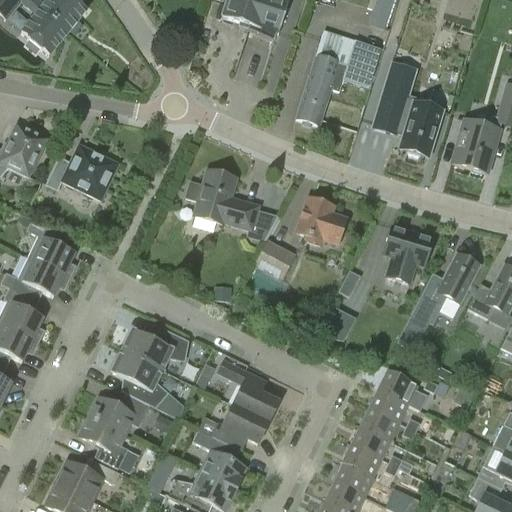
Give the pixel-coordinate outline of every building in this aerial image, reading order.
[(0,0),(0,21),(2,22),(17,4),(31,15),(16,34),(44,57),(82,10),(69,0),(42,0),(38,5),(31,0),(0,0)] [(287,0),(225,0),(219,21),(247,30),(245,34),(272,45),(275,38),(276,39),(287,0)] [(384,31),(393,0),(378,0),(370,26),(384,31)] [(379,53),(322,34),(294,122),(317,130),(329,93),(337,95),(341,84),(366,92),(379,53)] [(418,104),(409,101),(417,76),(397,70),(389,96),(384,94),(372,132),(397,139),(398,137),(404,139),(400,153),(407,155),(405,161),(419,165),(421,159),(428,161),(442,115),(417,107),(418,105),(418,104)] [(511,88),(504,86),(492,127),(511,131),(511,88)] [(498,133),(463,123),(450,166),(470,172),(470,174),(480,178),(481,175),(486,177),(498,133)] [(0,153),(0,180),(8,171),(28,180),(46,143),(39,139),(37,134),(28,130),(23,131),(16,128),(3,154),(0,153)] [(117,168),(78,149),(69,167),(58,162),(45,189),(56,194),(61,185),(100,204),(117,168)] [(191,220),(222,228),(223,227),(251,235),(258,210),(238,204),(237,207),(229,205),(236,182),(205,173),(200,189),(188,186),(184,202),(196,205),(191,220)] [(332,211),(307,202),(296,236),(321,245),(321,243),(336,248),(345,223),(330,218),(332,211)] [(27,262),(68,282),(74,271),(69,268),(74,257),(63,252),(64,250),(57,247),(61,238),(31,223),(26,235),(37,240),(27,262)] [(407,288),(414,268),(422,270),(431,243),(390,230),(381,258),(390,261),(384,281),(407,288)] [(281,285),(295,259),(267,244),(253,270),(281,285)] [(446,331),(458,308),(478,270),(455,258),(441,283),(431,278),(418,302),(404,331),(419,339),(428,321),(446,331)] [(63,293),(68,282),(27,262),(17,282),(5,277),(0,287),(0,288),(8,292),(8,293),(29,303),(34,294),(41,297),(42,296),(53,301),(58,290),(63,293)] [(511,272),(511,273),(503,269),(489,295),(479,289),(466,313),(486,324),(493,312),(506,319),(511,308),(511,272)] [(347,274),(336,295),(347,301),(358,280),(347,274)] [(217,308),(230,306),(228,290),(215,292),(217,308)] [(25,312),(29,303),(8,293),(3,304),(6,305),(0,317),(0,328),(37,346),(42,335),(37,333),(43,322),(32,316),(33,315),(25,312)] [(511,326),(499,353),(511,359),(511,326)] [(37,346),(0,328),(0,363),(2,359),(10,362),(10,361),(21,366),(27,355),(32,357),(37,346)] [(120,355),(161,375),(168,362),(183,365),(187,346),(154,329),(148,341),(131,333),(120,355)] [(155,388),(161,375),(120,355),(110,376),(127,384),(121,396),(125,398),(148,410),(148,409),(153,412),(154,410),(153,409),(164,395),(155,388)] [(232,409),(267,427),(278,406),(239,387),(244,376),(223,365),(217,376),(242,389),(232,409)] [(386,375),(377,394),(408,409),(417,390),(386,375)] [(0,408),(0,409),(11,387),(0,381),(1,380),(0,379),(0,408)] [(423,392),(441,400),(448,387),(440,385),(438,389),(427,384),(423,392)] [(472,398),(458,391),(453,401),(467,408),(472,398)] [(377,394),(368,412),(398,427),(408,409),(377,394)] [(88,421),(124,439),(130,427),(138,431),(148,410),(125,398),(119,412),(97,401),(88,421)] [(257,448),(267,427),(232,409),(221,430),(218,428),(213,439),(234,450),(240,439),(257,448)] [(368,412),(359,431),(390,446),(398,427),(368,412)] [(504,455),(511,459),(511,417),(509,416),(499,434),(492,449),(504,455)] [(119,450),(124,439),(88,421),(78,440),(99,451),(94,461),(117,473),(126,454),(119,450)] [(405,431),(415,436),(419,427),(409,422),(405,431)] [(359,431),(350,449),(381,464),(390,446),(359,431)] [(415,436),(405,431),(401,439),(411,444),(415,436)] [(199,476),(235,493),(245,472),(222,461),(228,448),(197,433),(191,445),(209,454),(199,476)] [(381,464),(350,449),(341,468),(342,468),(372,482),(381,464)] [(485,464),(476,481),(501,493),(506,483),(511,485),(511,459),(504,455),(492,449),(485,464)] [(387,467),(397,472),(401,464),(391,459),(387,467)] [(55,487),(91,505),(102,483),(114,488),(119,477),(95,466),(90,476),(66,465),(55,487)] [(393,480),(397,472),(387,467),(383,475),(393,480)] [(333,486),(364,501),(373,482),(372,482),(342,468),(333,486)] [(173,483),(165,500),(188,511),(196,511),(201,503),(218,511),(225,511),(235,493),(199,476),(193,487),(173,483)] [(501,493),(476,481),(468,499),(479,506),(476,511),(511,511),(496,504),(501,493)] [(333,486),(324,505),(339,511),(358,511),(364,501),(333,486)] [(88,511),(91,505),(55,487),(44,510),(49,511),(88,511)] [(404,511),(414,511),(419,504),(418,504),(410,500),(404,511)]
